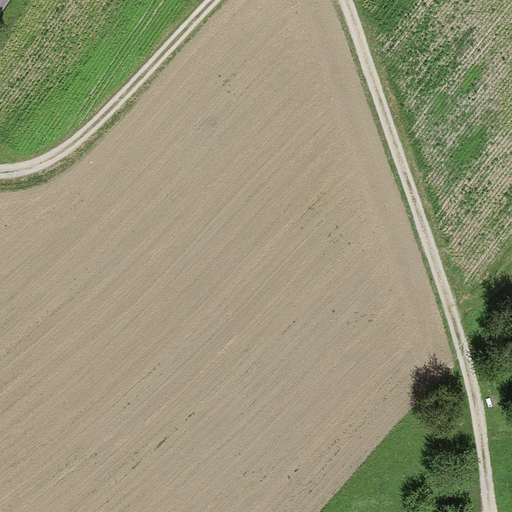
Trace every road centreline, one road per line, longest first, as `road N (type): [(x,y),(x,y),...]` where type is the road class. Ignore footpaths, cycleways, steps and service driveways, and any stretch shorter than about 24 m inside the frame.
road 1 (track): [(360,0),(484,379),(502,511)]
road 2 (track): [(0,166),(43,164),(108,120),(223,0)]
